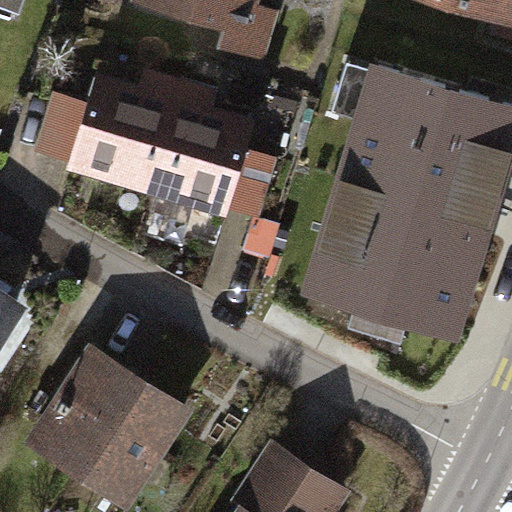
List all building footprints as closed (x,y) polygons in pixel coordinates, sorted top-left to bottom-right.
[(256,0),(141,0),(141,1),(227,26),(221,46),(266,59),(275,27),(251,20),(256,0)] [(511,0),(444,0),(496,16),(492,28),(511,34),(511,0)] [(511,171),(511,90),(371,49),(300,286),(463,335),(511,171)] [(150,185),(176,98),(100,76),(92,104),(75,163),(150,185)] [(255,123),(176,98),(150,185),(229,209),(230,206),(261,215),(279,158),(247,148),(255,123)] [(0,336),(21,304),(0,291),(0,336)] [(97,348),(37,439),(82,467),(95,465),(136,492),(189,408),(97,348)] [(250,499),(241,511),(297,511),(321,475),(279,448),(247,497),(250,499)]
